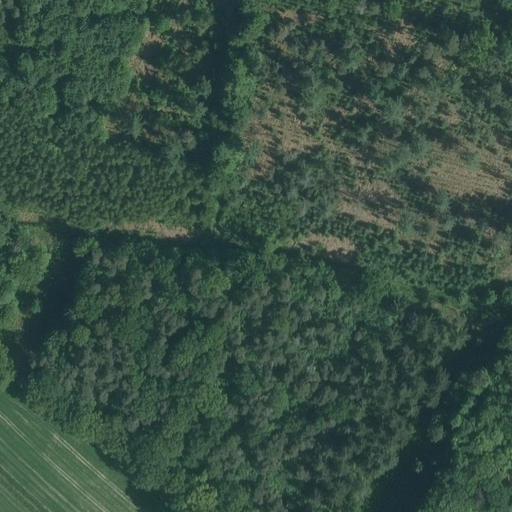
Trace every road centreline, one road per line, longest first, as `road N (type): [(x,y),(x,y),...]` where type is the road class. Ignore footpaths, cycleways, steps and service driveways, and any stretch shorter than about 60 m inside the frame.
road 1 (track): [(511,311),(205,237)]
road 2 (track): [(205,237),(254,0)]
road 3 (track): [(205,237),(159,255),(1,230)]
